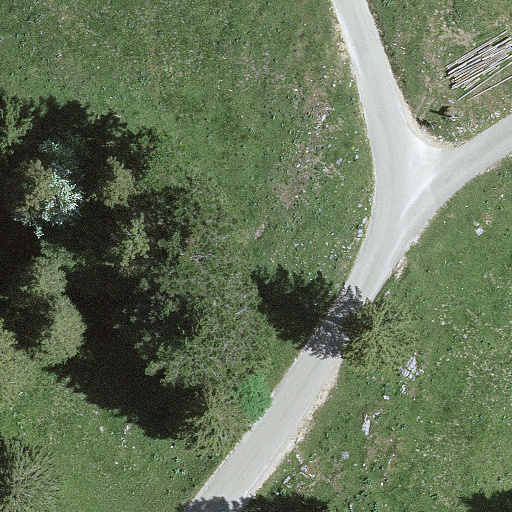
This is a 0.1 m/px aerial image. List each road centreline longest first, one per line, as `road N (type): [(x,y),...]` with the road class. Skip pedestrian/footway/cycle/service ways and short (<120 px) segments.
road 1 (unclassified): [(402,204),(298,394),(207,511)]
road 2 (unclassified): [(348,0),(402,204)]
road 3 (unclassified): [(402,204),(511,132)]
